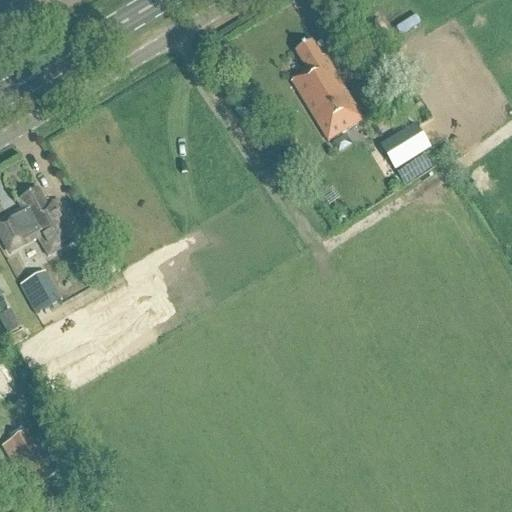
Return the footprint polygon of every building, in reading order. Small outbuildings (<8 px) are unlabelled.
[(364,123),(325,59),(322,61),(312,45),(296,55),(308,75),(292,85),(328,145),(364,123)] [(399,172),(429,154),(415,132),(386,150),(399,172)] [(293,141),(282,148),(297,173),(308,167),(293,141)] [(38,193),(17,204),(14,206),(19,214),(0,223),(0,246),(7,259),(35,244),(45,263),(80,244),(57,203),(47,209),(38,193)] [(59,306),(50,286),(44,276),(17,290),(25,306),(24,307),(31,321),(59,306)] [(56,475),(43,453),(38,456),(27,438),(5,451),(17,470),(19,469),(32,490),(56,475)]
